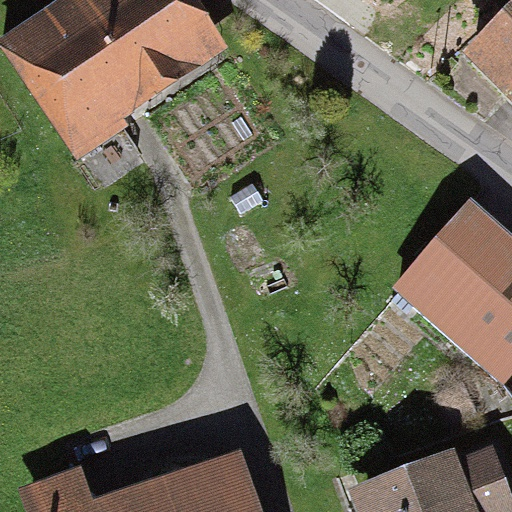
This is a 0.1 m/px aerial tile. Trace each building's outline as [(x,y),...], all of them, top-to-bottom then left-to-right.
[(204,45),(173,0),(69,0),(3,45),(77,156),(122,126),(109,107),(204,45)] [(511,21),(482,53),(511,83),(511,21)] [(511,265),(462,222),(416,274),(511,357),(511,265)] [(473,511),(508,499),(491,454),(364,502),(367,511),(473,511)] [(85,511),(74,479),(31,494),(37,511),(250,511),(236,467),(104,511),(85,511)]
